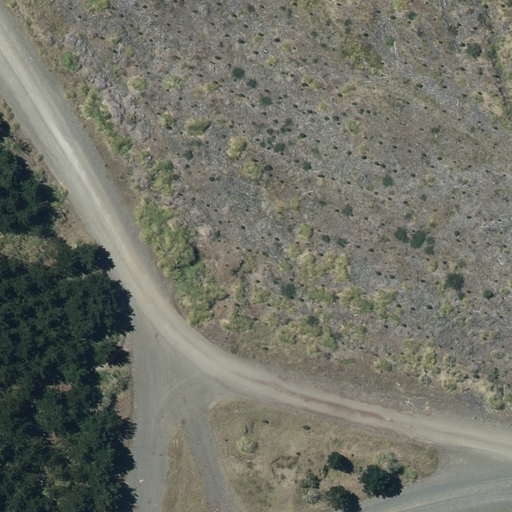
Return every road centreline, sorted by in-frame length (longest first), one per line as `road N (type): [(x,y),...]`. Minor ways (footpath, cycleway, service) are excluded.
road 1 (unclassified): [(0,51),(165,337),(159,430),(137,511)]
road 2 (track): [(511,452),(239,380),(165,337)]
